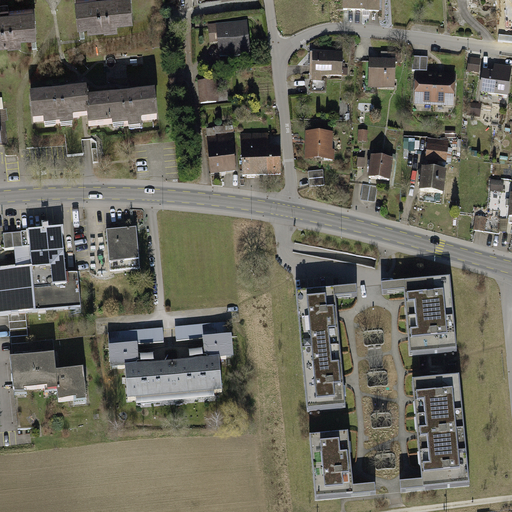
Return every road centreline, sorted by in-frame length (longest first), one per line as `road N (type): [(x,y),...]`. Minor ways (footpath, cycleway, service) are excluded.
road 1 (primary): [(0,197),(151,194),(294,212)]
road 2 (residential): [(278,58),(309,34),(341,28),(511,49)]
road 3 (primary): [(294,212),(511,267)]
road 4 (residential): [(294,212),(278,58)]
